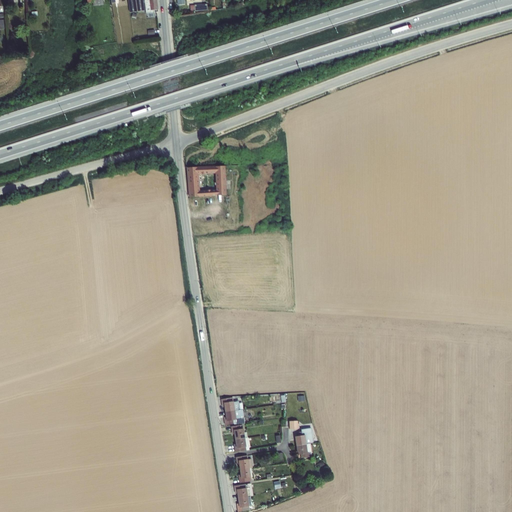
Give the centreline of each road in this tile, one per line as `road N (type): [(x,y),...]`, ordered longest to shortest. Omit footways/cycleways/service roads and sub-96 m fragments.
road 1 (motorway): [(0,154),(484,0)]
road 2 (motorway): [(395,0),(0,125)]
road 3 (tertiary): [(511,25),(177,142)]
road 4 (tertiary): [(223,456),(177,142)]
road 5 (tertiary): [(177,142),(162,0)]
